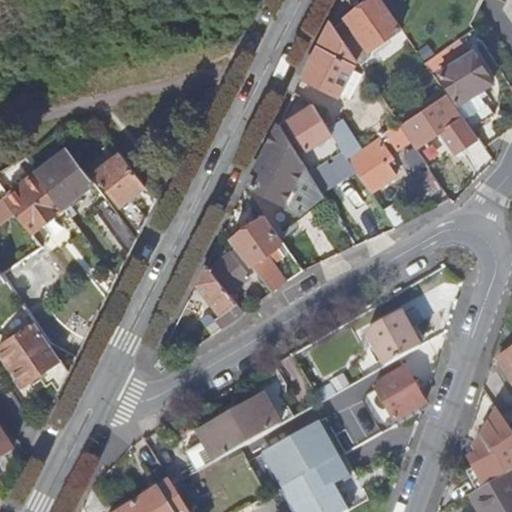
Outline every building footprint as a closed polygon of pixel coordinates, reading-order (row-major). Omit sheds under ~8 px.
[(368,52),(402,29),(382,0),(372,0),(345,19),(346,21),(335,29),(349,48),(350,49),(361,42),(368,52)] [(344,59),(349,48),(335,29),(331,22),(302,78),(338,96),(354,64),(344,59)] [(455,105),(471,128),(493,116),(479,91),(493,83),(475,52),(440,73),(458,103),(455,105)] [(443,66),(436,56),(426,63),(433,73),(443,66)] [(477,136),(471,128),(455,105),(448,95),(401,125),(411,140),(412,141),(442,122),(459,147),(477,136)] [(337,142),(331,132),(312,105),(287,122),(306,151),(328,137),(341,157),(341,158),(344,163),(348,159),(345,155),(337,142)] [(284,203),(304,164),(279,123),(247,185),(284,203)] [(400,123),(379,138),(366,147),(353,156),(348,159),(371,193),(396,176),(385,161),(392,157),(382,143),(390,138),(398,149),(411,140),(401,125),(400,123)] [(331,132),(337,142),(346,137),(339,126),(331,132)] [(358,134),(366,147),(379,138),(370,126),(358,134)] [(70,150),(40,174),(65,207),(96,183),(70,150)] [(131,196),(146,185),(121,153),(95,174),(140,232),(148,216),(136,200),(135,201),(131,196)] [(27,226),(32,233),(65,207),(40,174),(10,197),(7,200),(12,206),(27,226)] [(0,201),(0,214),(12,206),(7,200),(6,198),(0,201)] [(17,233),(27,226),(12,206),(0,214),(0,225),(8,221),(17,233)] [(129,253),(138,237),(119,213),(106,223),(129,253)] [(273,262),(284,253),(279,246),(283,242),(264,216),(242,230),(243,232),(231,240),(237,248),(256,272),(272,292),(287,281),(273,262)] [(27,259),(30,257),(43,248),(32,233),(27,226),(17,233),(24,243),(18,247),(27,259)] [(284,253),(289,250),(283,242),(279,246),(284,253)] [(210,268),(229,293),(256,272),(237,248),(210,268)] [(37,266),(30,257),(27,259),(4,274),(10,282),(11,283),(37,266)] [(238,304),(229,293),(210,268),(207,265),(197,285),(227,324),(244,312),(242,309),(238,304)] [(0,288),(10,282),(4,274),(2,270),(0,270),(0,288)] [(238,304),(242,309),(246,305),(243,300),(238,304)] [(367,332),(386,365),(399,358),(421,346),(402,312),(367,332)] [(65,365),(62,360),(61,361),(36,325),(22,334),(19,330),(14,333),(18,337),(0,348),(0,349),(24,385),(45,371),(49,376),(65,365)] [(161,371),(178,358),(165,346),(156,365),(161,371)] [(511,351),(498,360),(511,382),(511,351)] [(383,400),(388,409),(391,415),(386,418),(389,422),(393,419),(424,402),(399,358),(386,365),(369,375),(383,400)] [(187,453),(197,472),(280,425),(263,396),(197,432),(204,443),(187,453)] [(383,412),(388,409),(383,400),(378,403),(383,412)] [(467,463),(480,490),(511,473),(511,472),(511,430),(509,426),(496,406),(472,452),(475,458),(467,463)] [(0,433),(0,461),(14,453),(2,433),(0,433)] [(354,474),(343,453),(279,489),(293,511),(346,511),(349,510),(334,485),(354,474)] [(511,511),(511,475),(511,473),(480,490),(469,497),(477,511),(511,511)] [(170,481),(131,505),(135,511),(188,511),(173,486),(170,481)]
